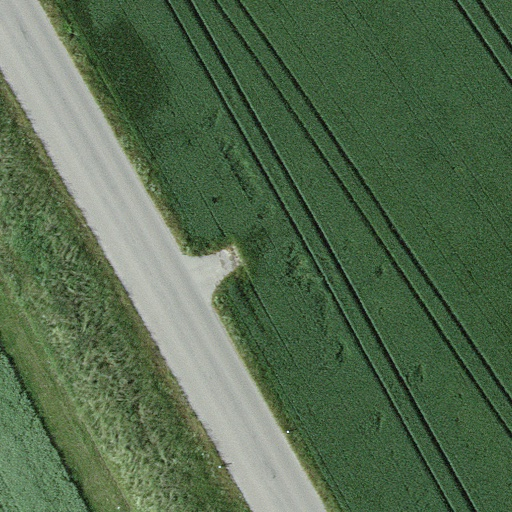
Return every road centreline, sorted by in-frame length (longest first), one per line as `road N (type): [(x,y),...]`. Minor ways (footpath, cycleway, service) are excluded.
road 1 (tertiary): [(330,511),(37,0)]
road 2 (track): [(109,511),(0,313)]
